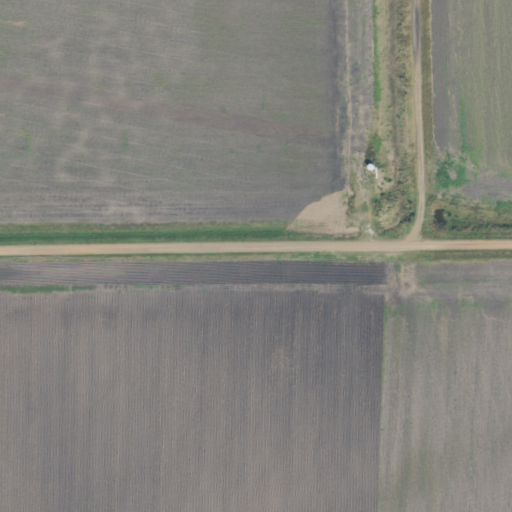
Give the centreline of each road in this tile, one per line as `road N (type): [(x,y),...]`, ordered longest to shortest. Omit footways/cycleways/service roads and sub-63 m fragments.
road 1 (track): [(0,252),(511,245)]
road 2 (track): [(417,247),(411,0)]
